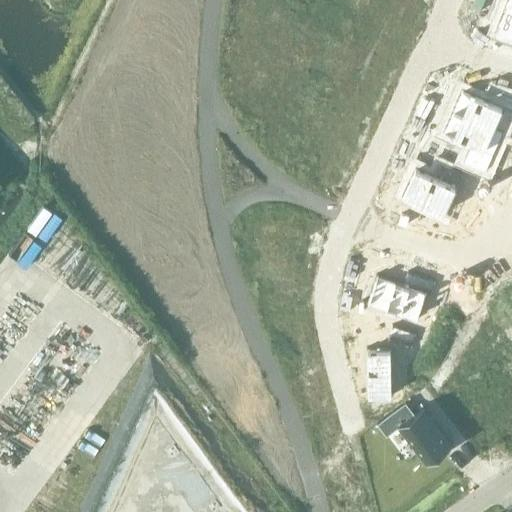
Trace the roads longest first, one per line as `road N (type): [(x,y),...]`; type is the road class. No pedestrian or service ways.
road 1 (residential): [(351,430),(327,336),(327,298),(350,214)]
road 2 (residential): [(350,214),(432,38)]
road 3 (residential): [(496,273),(350,214)]
